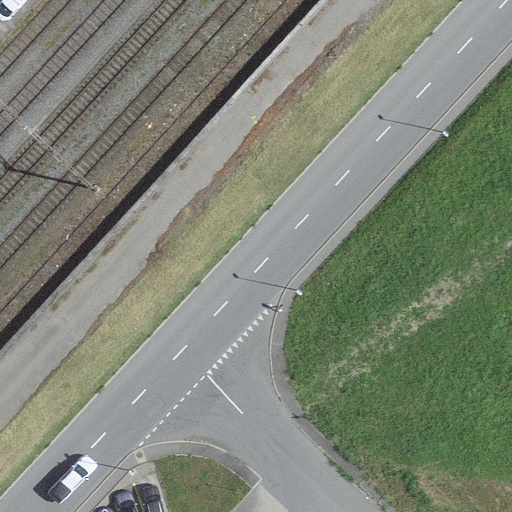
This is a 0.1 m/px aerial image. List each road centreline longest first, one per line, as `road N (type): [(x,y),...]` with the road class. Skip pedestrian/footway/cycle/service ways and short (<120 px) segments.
road 1 (unclassified): [(175,355),(506,0)]
road 2 (unclassified): [(175,355),(343,511)]
road 3 (unclassified): [(30,511),(175,355)]
